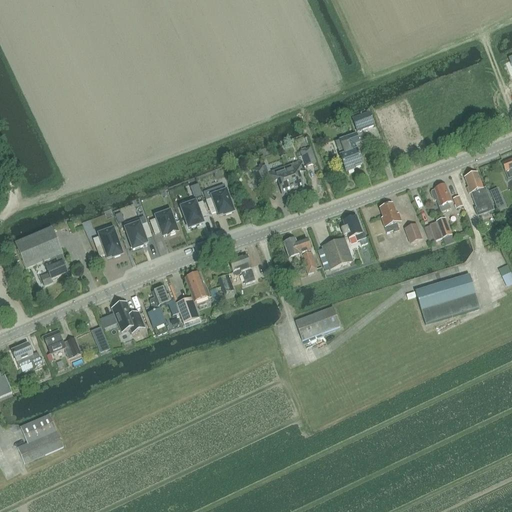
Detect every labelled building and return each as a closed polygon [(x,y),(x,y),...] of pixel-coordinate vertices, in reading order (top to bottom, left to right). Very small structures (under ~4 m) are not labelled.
[(374,127),(369,114),(352,120),(357,133),(374,127)] [(341,148),(337,149),(340,158),(346,173),(355,170),(354,169),(362,166),(361,163),(360,162),(356,152),(354,146),(359,144),(356,136),(344,140),(339,142),(341,148)] [(310,149),(301,153),(306,168),(315,164),(310,149)] [(511,160),(501,165),(508,180),(511,178),(511,160)] [(286,173),(293,193),(303,189),(298,175),(301,174),(300,171),(304,170),(301,163),(290,166),(292,171),(286,173)] [(282,197),(293,193),(286,173),(280,175),(278,171),(267,175),(265,169),(253,174),(258,189),(269,185),(269,183),(270,182),(274,181),(275,183),(277,182),(282,197)] [(469,195),(470,195),(476,210),(491,204),(485,189),(483,190),(477,174),(464,179),(468,189),(467,189),(469,195)] [(198,186),(190,189),(194,200),(202,197),(198,186)] [(440,187),(437,188),(436,190),(434,191),(432,192),(431,194),(433,201),(435,202),(438,201),(435,202),(440,215),(451,211),(448,205),(452,204),(446,186),(442,188),(440,187)] [(233,214),(226,193),(212,198),(212,199),(206,202),(210,215),(217,213),(219,218),(224,216),(224,217),(233,214)] [(457,209),(462,207),(459,198),(453,200),(457,209)] [(181,209),(189,230),(198,226),(198,225),(202,223),(201,218),(207,216),(202,203),(196,205),(195,204),(181,209)] [(396,225),(401,223),(398,216),(396,217),(392,206),(380,211),(383,220),(381,220),(387,235),(393,232),(393,234),(399,232),(396,225)] [(177,234),(170,213),(156,218),(156,220),(150,222),(155,235),(161,233),(163,238),(168,236),(168,237),(177,234)] [(345,229),(341,230),(344,238),(348,237),(349,240),(356,237),(358,243),(360,242),(362,247),(368,245),(364,234),(362,235),(356,219),(343,223),(345,229)] [(445,220),(436,224),(431,225),(437,241),(442,240),(445,246),(454,243),(445,220)] [(125,230),(133,250),(142,247),(141,246),(146,244),(144,239),(151,236),(146,223),(139,226),(139,224),(125,230)] [(410,245),(421,241),(416,226),(405,230),(410,245)] [(46,271),(48,275),(41,278),(45,287),(52,284),(51,282),(67,275),(63,265),(65,264),(62,256),(62,255),(56,241),(51,230),(15,245),(20,256),(26,271),(56,258),(59,266),(46,271)] [(100,239),(93,241),(99,258),(106,256),(107,260),(112,258),(113,260),(122,256),(120,250),(122,250),(119,242),(117,242),(113,231),(99,236),(100,239)] [(288,260),(310,252),(306,241),(296,244),(295,240),(283,245),(288,260)] [(344,257),(349,256),(344,241),(322,249),(329,271),(347,265),(344,257)] [(311,254),(301,258),(308,276),(313,274),(317,270),(315,264),(314,263),(311,254)] [(246,257),(229,263),(233,275),(234,277),(235,277),(236,278),(241,276),(240,275),(243,274),(244,276),(242,277),(246,286),(255,283),(246,257)] [(501,279),(507,291),(511,287),(511,276),(510,274),(501,279)] [(199,275),(193,277),(191,276),(188,277),(187,279),(185,280),(194,304),(209,298),(206,289),(204,290),(199,275)] [(223,295),(233,292),(228,276),(218,279),(223,295)] [(478,310),(479,309),(470,277),(415,293),(425,325),(478,310)] [(153,294),(155,300),(151,301),(150,303),(152,310),(158,308),(165,305),(166,307),(168,307),(172,317),(178,315),(175,309),(176,308),(173,302),(171,303),(169,296),(167,297),(164,289),(153,294)] [(199,319),(192,301),(177,307),(184,325),(199,319)] [(126,305),(112,311),(121,334),(130,331),(132,335),(144,330),(138,315),(132,317),(126,305)] [(333,309),(295,323),(302,342),(340,328),(333,309)] [(160,310),(147,315),(156,338),(169,333),(164,321),(163,320),(160,310)] [(107,345),(101,331),(94,333),(99,348),(107,345)] [(44,339),(50,356),(64,351),(68,361),(70,361),(70,362),(81,358),(75,340),(64,344),(60,333),(44,339)] [(12,352),(16,364),(19,369),(27,366),(28,366),(31,365),(33,369),(42,365),(38,354),(32,357),(27,346),(12,352)] [(5,377),(1,379),(0,376),(0,395),(11,391),(5,377)] [(27,445),(17,449),(25,466),(47,456),(63,448),(64,448),(57,433),(50,416),(20,429),(27,445)]
